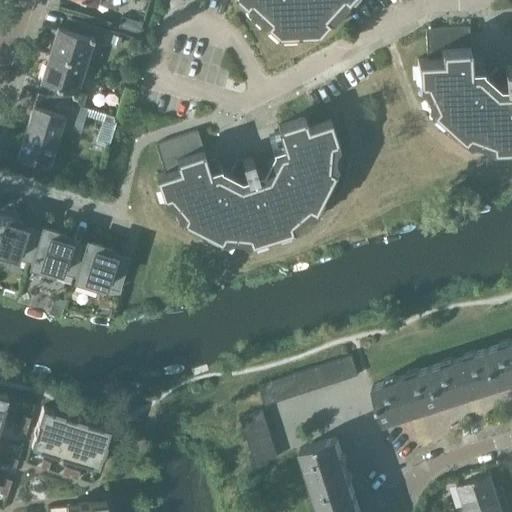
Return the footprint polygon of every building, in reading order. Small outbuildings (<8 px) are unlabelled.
[(238,0),(247,8),(251,3),(270,21),(266,25),(279,37),(319,35),(331,22),(326,18),(342,0),(345,0),(348,3),(350,0),(238,0)] [(117,26),(139,33),(142,23),(142,22),(121,16),(117,26)] [(57,27),(49,55),(83,65),(91,39),(102,42),(106,30),(70,19),(67,30),(57,27)] [(511,66),(504,66),(505,70),(496,70),(491,75),(483,68),(483,65),(471,66),(469,26),(425,28),(427,58),(418,59),(419,82),(426,81),(436,103),(431,108),(464,138),(469,133),(492,141),(492,148),(511,146),(511,66)] [(50,85),(47,96),(82,107),(86,95),(75,92),(83,65),(49,55),(40,82),(50,85)] [(82,107),(47,96),(37,93),(17,157),(48,167),(62,122),(81,128),(87,108),(82,107)] [(221,165),(220,165),(216,151),(205,154),(197,130),(156,143),(165,172),(156,175),(163,197),(170,195),(185,213),(182,219),(221,240),(225,233),(249,235),(251,242),(293,229),(291,222),(309,206),(315,210),(335,170),(329,167),(331,143),(338,141),(331,119),(308,126),(305,117),(277,126),(279,131),(268,134),(273,148),(272,149),(273,151),(263,170),(257,172),(252,157),(242,160),(243,163),(235,165),(231,172),(221,167),(221,165)] [(0,257),(10,260),(11,255),(29,261),(39,231),(21,226),(22,221),(0,213),(0,257)] [(56,269),(74,275),(83,245),(65,240),(67,235),(44,228),(31,267),(54,274),(56,269)] [(76,281),(99,288),(101,283),(119,289),(128,259),(110,254),(111,249),(88,241),(76,281)] [(511,380),(511,340),(488,348),(499,384),(511,380)] [(499,384),(488,348),(431,367),(442,403),(499,384)] [(342,358),(348,378),(359,375),(352,355),(342,358)] [(330,362),(337,382),(348,378),(342,358),(330,362)] [(318,366),(325,386),(337,382),(330,362),(318,366)] [(318,366),(307,370),(313,390),(325,386),(318,366)] [(442,403),(431,367),(373,385),(384,421),(442,403)] [(313,390),(307,370),(295,373),(301,394),(313,390)] [(283,377),(290,397),(301,394),(295,373),(283,377)] [(283,377),(271,381),(278,401),(290,397),(283,377)] [(278,401),(271,381),(259,385),(266,405),(278,401)] [(31,430),(28,442),(52,449),(63,412),(39,405),(36,416),(34,416),(30,430),(31,430)] [(240,417),(244,429),(267,421),(263,409),(240,417)] [(63,412),(52,449),(75,456),(86,419),(63,412)] [(21,416),(19,422),(25,424),(27,418),(21,416)] [(86,419),(75,456),(99,464),(110,427),(86,419)] [(244,429),(248,440),(271,433),(267,421),(244,429)] [(19,422),(16,429),(23,431),(25,424),(19,422)] [(248,440),(252,452),(275,445),(271,433),(248,440)] [(337,437),(301,448),(320,508),(356,497),(337,437)] [(275,445),(252,452),(256,464),(278,457),(275,445)] [(8,457),(6,464),(13,466),(15,459),(8,457)] [(42,458),(40,464),(47,466),(49,460),(42,458)] [(49,460),(47,466),(53,468),(55,462),(49,460)] [(72,467),(70,473),(76,475),(78,469),(72,467)] [(491,473),(458,483),(466,508),(499,497),(506,495),(502,485),(496,488),(491,473)] [(2,478),(0,482),(0,484),(6,487),(8,480),(2,478)] [(506,495),(499,497),(466,508),(467,511),(503,511),(502,507),(509,505),(506,495)] [(360,511),(356,497),(320,508),(321,511),(360,511)] [(107,511),(107,501),(68,505),(68,511),(107,511)]
